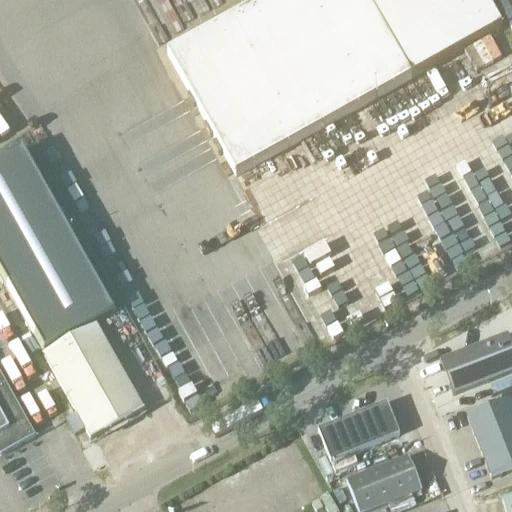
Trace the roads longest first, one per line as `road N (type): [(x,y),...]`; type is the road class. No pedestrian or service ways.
road 1 (unclassified): [(90,511),(394,341)]
road 2 (unclassified): [(462,511),(394,341)]
road 3 (unclassified): [(394,341),(511,278)]
